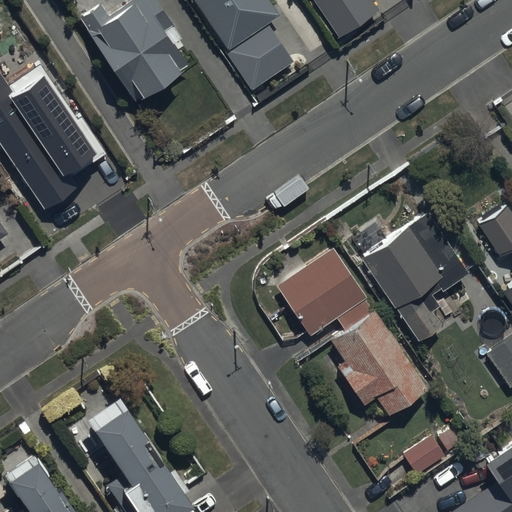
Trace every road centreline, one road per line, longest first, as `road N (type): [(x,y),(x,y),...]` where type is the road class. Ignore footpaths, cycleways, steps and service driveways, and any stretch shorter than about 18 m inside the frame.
road 1 (residential): [(142,252),(511,6)]
road 2 (residential): [(142,252),(315,511)]
road 3 (residential): [(0,350),(142,252)]
